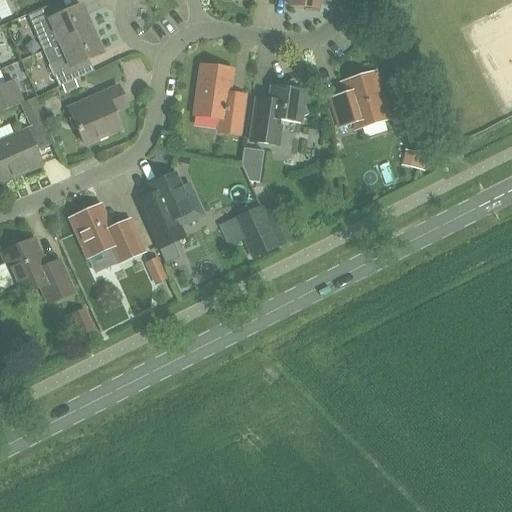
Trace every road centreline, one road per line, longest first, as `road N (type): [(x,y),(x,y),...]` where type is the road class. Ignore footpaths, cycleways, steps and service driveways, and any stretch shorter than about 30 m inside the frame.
road 1 (secondary): [(0,450),(511,191)]
road 2 (residential): [(0,213),(139,155),(161,49)]
road 3 (residential): [(193,25),(288,37),(339,17),(343,0)]
